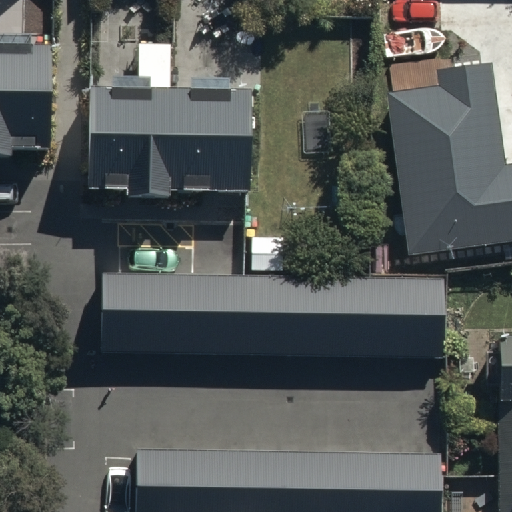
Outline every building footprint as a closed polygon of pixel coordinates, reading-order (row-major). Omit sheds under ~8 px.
[(0,42),(0,153),(49,154),(51,43),(0,42)] [(92,92),(92,189),(252,189),(252,92),(175,92),(176,55),(140,55),(140,92),(92,92)] [(511,162),(505,164),(492,63),(436,71),(438,86),(387,93),(409,254),(511,240),(511,162)] [(249,264),(100,265),(99,342),(442,345),(442,266),(283,267),(283,229),(249,229),(249,264)] [(511,511),(511,317),(492,318),(492,326),(494,511),(511,511)] [(436,511),(437,451),(140,446),(137,511),(436,511)]
